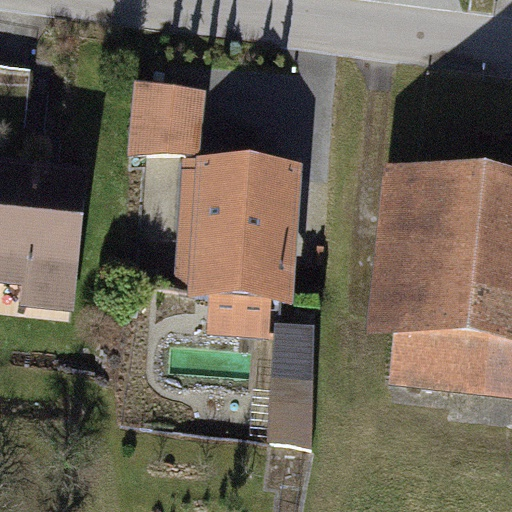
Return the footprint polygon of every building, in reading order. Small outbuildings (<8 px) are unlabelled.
[(204,104),(143,98),(136,161),(199,160),(204,104)] [(89,184),(0,173),(0,290),(27,293),(28,284),(77,290),(89,184)] [(194,178),(184,300),(290,308),(299,186),(194,178)] [(511,201),(419,190),(395,389),(511,403),(511,201)] [(314,337),(280,335),(270,445),(312,454),(314,337)]
